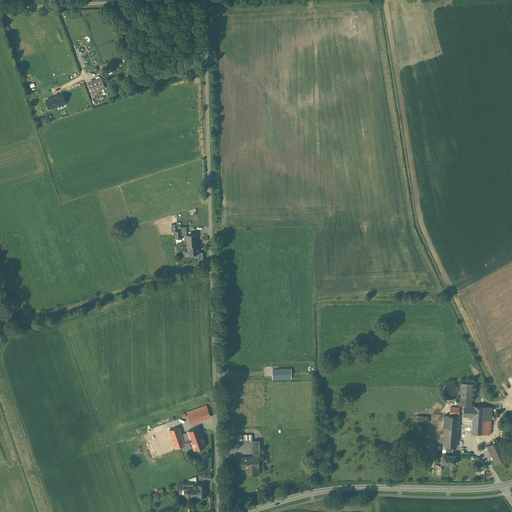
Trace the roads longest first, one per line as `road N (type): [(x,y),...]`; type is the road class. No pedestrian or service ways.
road 1 (unclassified): [(207,0),(218,511)]
road 2 (secondary): [(501,485),(334,489),(247,511)]
road 3 (track): [(213,259),(0,330)]
road 4 (unclassified): [(169,0),(0,9)]
